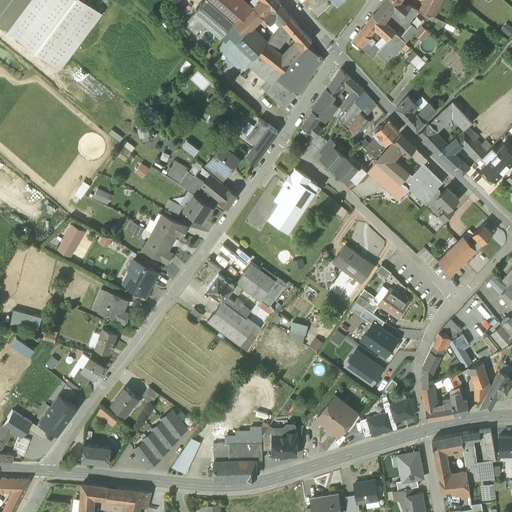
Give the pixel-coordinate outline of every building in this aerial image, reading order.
[(0,0),(0,27),(6,32),(30,0),(0,0)] [(79,0),(39,0),(12,37),(55,68),(96,13),(79,0)] [(234,23),(206,0),(205,0),(193,14),(204,25),(220,39),(233,24),(234,23)] [(206,0),(234,23),(239,17),(242,19),(252,10),(247,6),(240,0),(206,0)] [(280,3),(277,0),(261,0),(254,7),(254,8),(263,17),(264,17),(279,4),(280,3)] [(398,3),(394,0),(385,0),(379,9),(387,15),(393,8),(403,16),(406,13),(411,6),(408,5),(406,7),(399,2),(398,3)] [(425,0),(420,10),(422,11),(431,15),(438,0),(425,0)] [(279,4),(264,17),(270,23),(274,19),(280,25),(289,15),(279,4)] [(420,10),(411,6),(406,13),(411,15),(416,18),(422,11),(420,10)] [(252,10),(242,19),(239,17),(234,23),(233,24),(244,35),(252,27),(263,17),(254,8),(252,10)] [(379,9),(374,15),(382,22),(387,15),(379,9)] [(193,14),(185,24),(196,34),(204,25),(193,14)] [(374,15),(366,23),(373,29),(375,27),(388,39),(388,40),(395,32),(385,23),(385,24),(382,22),(374,15)] [(411,15),(396,34),(406,43),(424,22),(416,18),(411,15)] [(290,16),(284,23),(288,27),(292,32),(298,25),(290,16)] [(284,23),(277,29),(275,32),(279,36),(288,27),(284,23)] [(373,29),(366,23),(361,30),(368,35),(373,29)] [(252,60),(235,43),(244,35),(233,24),(220,39),(224,41),(222,44),(245,68),(248,64),(252,60)] [(298,25),(292,32),(298,39),(304,32),(298,25)] [(244,35),(235,43),(252,60),(266,42),(252,27),(244,35)] [(368,35),(361,30),(353,40),(360,46),(361,43),(364,40),(368,35)] [(279,36),(275,32),(271,37),(277,42),(281,38),(279,36)] [(298,39),(283,55),(291,61),(306,45),(312,40),(304,32),(298,39)] [(388,39),(377,51),(387,62),(406,43),(396,34),(395,32),(388,40),(388,39)] [(277,42),(271,37),(266,42),(273,47),(277,42)] [(375,49),(364,40),(361,43),(372,52),(375,49)] [(273,47),(266,42),(252,60),(248,64),(255,69),(263,77),(273,65),(268,61),(277,50),(273,47)] [(314,68),(323,59),(306,45),(291,61),(271,84),(264,92),(285,109),(289,103),(301,89),(309,79),(308,78),(316,70),(314,68)] [(220,50),(213,61),(216,64),(221,56),(219,55),(222,51),(220,50)] [(277,50),(268,61),(273,65),(263,77),(271,84),(291,61),(283,55),(277,50)] [(417,54),(410,61),(414,65),(421,58),(417,54)] [(421,58),(414,65),(419,69),(426,62),(421,58)] [(245,68),(240,74),(246,80),(255,69),(248,64),(245,68)] [(340,69),(327,88),(337,95),(336,95),(337,95),(339,92),(345,84),(350,77),(340,69)] [(246,80),(240,74),(236,79),(242,84),(246,80)] [(356,83),(350,77),(345,84),(351,89),(356,83)] [(363,89),(356,83),(351,89),(348,93),(350,95),(340,108),(346,112),(339,120),(347,128),(359,111),(363,107),(371,98),(363,89)] [(337,95),(327,88),(320,99),(333,110),(330,113),(331,113),(338,105),(332,101),(336,95),(337,95)] [(339,92),(337,95),(336,95),(332,101),(338,105),(338,106),(345,97),(339,92)] [(423,109),(407,93),(396,108),(416,129),(437,109),(430,101),(423,109)] [(333,110),(320,99),(312,109),(321,116),(325,120),(331,113),(330,113),(333,110)] [(452,99),(441,110),(449,120),(452,116),(464,129),(473,121),(452,99)] [(289,103),(285,109),(289,113),(293,107),(289,103)] [(312,109),(301,125),(311,133),(315,136),(321,129),(315,124),(321,116),(312,109)] [(441,110),(419,132),(432,145),(440,137),(435,133),(449,120),(441,110)] [(359,111),(347,128),(352,133),(352,134),(356,138),(371,120),(359,111)] [(387,118),(375,130),(387,142),(398,131),(387,118)] [(246,137),(255,144),(268,125),(259,119),(246,137)] [(255,144),(251,150),(260,157),(278,132),(269,124),(268,125),(255,144)] [(137,130),(142,143),(152,139),(147,126),(137,130)] [(473,140),(463,130),(456,136),(462,143),(477,160),(481,157),(492,146),(487,141),(482,144),(476,138),(473,140)] [(227,132),(223,137),(230,141),(233,138),(227,132)] [(311,133),(305,139),(309,143),(315,136),(311,133)] [(401,133),(377,161),(385,168),(393,159),(400,151),(402,149),(406,153),(408,155),(409,154),(415,147),(401,133)] [(319,134),(311,143),(315,147),(323,138),(319,134)] [(385,146),(375,136),(364,147),(375,158),(385,146)] [(453,139),(445,147),(445,146),(439,152),(455,167),(461,160),(453,152),(462,143),(456,136),(453,139)] [(440,137),(432,145),(438,152),(446,144),(440,137)] [(323,138),(315,147),(320,150),(327,141),(323,138)] [(327,141),(320,150),(324,154),(332,145),(333,146),(335,143),(330,138),(327,141)] [(182,147),(194,156),(199,150),(187,141),(182,147)] [(122,146),(131,153),(134,150),(125,143),(122,146)] [(511,163),(511,151),(503,144),(497,151),(492,146),(481,157),(486,162),(481,167),(485,170),(483,172),(491,179),(492,177),(496,181),(511,163)] [(221,145),(204,167),(222,181),(230,170),(239,159),(221,145)] [(324,154),(321,158),(335,170),(346,157),(333,146),(332,145),(324,154)] [(428,159),(415,147),(409,154),(414,160),(410,165),(411,165),(417,171),(424,163),(428,159)] [(260,157),(251,150),(248,153),(246,156),(256,164),(260,157)] [(346,157),(335,170),(349,182),(352,178),(360,169),(359,169),(346,157)] [(406,170),(393,159),(385,168),(401,182),(401,181),(409,173),(409,172),(406,170)] [(470,167),(461,160),(455,167),(463,175),(470,167)] [(385,168),(377,161),(367,172),(398,198),(408,188),(408,187),(405,184),(401,181),(401,182),(385,168)] [(180,185),(187,173),(189,170),(176,162),(171,170),(167,177),(180,185)] [(443,182),(424,163),(417,171),(412,176),(409,173),(401,181),(405,184),(408,187),(408,188),(412,192),(413,191),(426,204),(428,202),(439,191),(440,190),(438,187),(443,182)] [(135,174),(142,178),(148,168),(142,164),(135,174)] [(417,171),(411,165),(406,170),(409,172),(409,173),(412,176),(417,171)] [(215,178),(202,166),(198,171),(199,174),(195,178),(204,182),(205,181),(208,185),(215,178)] [(362,166),(359,169),(360,169),(352,178),(356,182),(367,170),(362,166)] [(289,175),(284,183),(286,184),(276,199),(281,202),(270,219),(288,230),(314,191),(306,186),(311,179),(296,169),(291,176),(289,175)] [(187,173),(180,185),(186,189),(194,177),(187,173)] [(194,177),(186,189),(194,194),(195,196),(199,190),(204,182),(195,178),(194,177)] [(215,178),(208,185),(205,181),(204,182),(199,190),(207,197),(204,201),(212,207),(223,214),(231,203),(237,195),(215,178)] [(311,179),(306,186),(314,191),(317,193),(321,186),(311,179)] [(77,192),(84,196),(91,186),(84,182),(77,192)] [(447,187),(441,193),(439,191),(428,202),(436,209),(442,203),(447,208),(448,210),(449,208),(459,198),(447,187)] [(108,205),(112,194),(98,189),(94,199),(108,205)] [(194,194),(184,210),(203,222),(212,207),(204,201),(196,196),(195,196),(194,194)] [(183,206),(169,199),(164,208),(178,216),(183,206)] [(449,208),(448,210),(447,208),(439,217),(445,222),(454,213),(449,208)] [(187,226),(163,213),(153,232),(170,241),(172,238),(174,239),(177,233),(182,236),(187,226)] [(468,238),(467,238),(477,248),(482,242),(483,243),(494,232),(484,222),(468,238)] [(73,226),(60,251),(67,255),(81,231),(73,226)] [(148,233),(137,228),(132,239),(143,244),(148,233)] [(170,241),(153,232),(144,249),(168,262),(173,253),(168,250),(171,245),(169,244),(170,241)] [(468,238),(464,234),(452,246),(465,259),(477,248),(467,238),(468,238)] [(373,264),(345,244),(333,261),(353,275),(358,268),(366,274),(373,264)] [(465,259),(452,246),(438,260),(452,274),(465,259)] [(158,272),(134,259),(122,283),(146,296),(158,272)] [(293,269),(304,267),(303,259),(292,261),(293,269)] [(223,264),(232,271),(235,266),(227,260),(223,264)] [(260,268),(251,261),(236,281),(245,288),(250,292),(259,298),(262,300),(270,306),(287,283),(262,265),(260,268)] [(382,263),(378,269),(387,276),(392,270),(382,263)] [(366,274),(358,268),(353,275),(361,281),(366,274)] [(511,271),(502,281),(508,287),(509,287),(511,282),(511,271)] [(243,302),(237,298),(235,302),(227,296),(234,286),(218,274),(208,289),(223,300),(237,310),(242,303),(243,302)] [(506,288),(494,276),(489,281),(501,293),(506,288)] [(402,296),(390,287),(380,301),(391,309),(389,311),(397,317),(408,302),(401,297),(402,296)] [(511,290),(509,287),(508,287),(501,295),(511,307),(511,290)] [(127,299),(107,291),(99,312),(124,322),(128,313),(123,311),(127,299)] [(377,306),(360,295),(356,301),(366,307),(373,312),(377,306)] [(237,310),(223,300),(209,320),(247,347),(262,328),(245,316),(237,310)] [(274,309),(262,300),(258,305),(270,314),(274,309)] [(250,309),(242,303),(237,310),(245,316),(250,309)] [(372,323),(380,328),(385,321),(373,312),(366,307),(361,315),(372,323)] [(10,323),(39,331),(43,316),(13,308),(10,323)] [(190,313),(200,319),(203,314),(194,308),(190,313)] [(511,317),(503,326),(511,336),(511,317)] [(458,327),(451,319),(445,325),(449,329),(448,331),(452,333),(458,327)] [(467,328),(459,319),(455,322),(463,331),(467,328)] [(290,335),(305,339),(308,324),(293,320),(290,335)] [(361,339),(386,356),(397,339),(380,328),(372,323),(361,339)] [(445,325),(439,332),(446,335),(448,331),(449,329),(445,325)] [(511,339),(511,336),(503,326),(502,327),(502,326),(492,335),(503,348),(511,339)] [(46,327),(44,339),(56,341),(58,329),(46,327)] [(458,327),(452,333),(454,336),(456,335),(462,330),(458,327)] [(117,333),(103,328),(95,348),(109,353),(117,333)] [(340,344),(345,336),(337,331),(332,338),(340,344)] [(439,332),(431,349),(440,354),(443,348),(442,348),(444,344),(448,336),(446,335),(439,332)] [(8,346),(29,358),(36,346),(15,334),(8,346)] [(462,334),(457,338),(463,349),(469,345),(462,334)] [(451,338),(448,336),(444,344),(446,345),(447,344),(447,345),(448,344),(447,342),(457,336),(456,335),(454,336),(451,338)] [(310,345),(318,351),(324,342),(317,336),(310,345)] [(457,338),(456,338),(449,342),(464,366),(471,362),(463,349),(457,338)] [(481,358),(493,352),(490,347),(478,353),(481,358)] [(431,349),(423,366),(423,377),(423,387),(432,383),(432,372),(440,354),(431,349)] [(383,369),(356,350),(349,359),(355,363),(350,369),(372,385),(383,369)] [(90,357),(81,370),(80,369),(74,378),(85,385),(89,377),(94,380),(103,365),(90,357)] [(483,361),(470,366),(472,373),(476,386),(490,382),(483,361)] [(500,368),(479,407),(491,409),(494,403),(498,395),(503,397),(511,381),(511,377),(508,376),(510,373),(500,368)] [(445,377),(437,381),(440,387),(445,384),(447,388),(449,388),(449,389),(454,387),(449,375),(445,377)] [(397,383),(393,380),(385,389),(390,393),(397,383)] [(490,382),(476,386),(476,399),(484,397),(491,384),(490,382)] [(432,383),(423,387),(423,391),(433,389),(432,383)] [(59,394),(69,401),(76,392),(66,385),(59,394)] [(150,385),(143,394),(152,401),(159,392),(150,385)] [(454,387),(449,389),(451,396),(454,414),(470,411),(468,399),(462,400),(460,385),(454,387)] [(125,387),(111,405),(125,415),(133,405),(136,407),(141,399),(125,387)] [(436,405),(435,398),(434,398),(433,389),(423,391),(423,392),(427,419),(454,414),(451,396),(444,398),(445,406),(439,407),(438,404),(436,405)] [(58,433),(77,407),(69,401),(59,394),(40,420),(50,427),(58,433)] [(357,413),(334,395),(317,417),(340,435),(357,413)] [(395,422),(414,416),(409,398),(390,404),(389,401),(384,403),(387,412),(389,418),(393,416),(395,422)] [(101,407),(97,413),(113,425),(118,419),(101,407)] [(12,409),(2,424),(12,431),(19,435),(21,436),(32,421),(12,409)] [(183,409),(179,412),(183,419),(187,416),(183,409)] [(173,412),(162,420),(164,422),(175,437),(176,436),(186,428),(173,412)] [(372,435),(397,428),(395,422),(393,416),(389,418),(387,412),(367,418),(372,434),(372,435)] [(372,434),(367,418),(360,420),(365,436),(372,434)] [(31,422),(27,428),(41,439),(50,427),(40,420),(36,426),(31,422)] [(164,422),(153,431),(155,433),(155,432),(166,447),(167,447),(177,438),(176,436),(175,437),(164,422)] [(2,424),(0,427),(0,439),(3,442),(5,439),(7,440),(12,431),(2,424)] [(491,429),(479,431),(480,437),(482,437),(487,467),(493,466),(492,461),(496,460),(491,429)] [(273,431),(265,431),(262,436),(262,442),(262,449),(273,448),(273,435),(273,431)] [(479,431),(462,433),(464,446),(463,446),(465,454),(466,463),(476,462),(478,462),(474,439),(480,437),(479,431)] [(166,447),(155,432),(155,433),(144,441),(146,443),(146,442),(157,457),(158,457),(168,449),(167,447),(166,447)] [(287,435),(273,435),(273,448),(273,455),(296,455),(296,432),(287,432),(287,435)] [(462,433),(432,439),(439,475),(449,474),(445,454),(447,451),(451,451),(454,450),(454,448),(463,446),(464,446),(462,433)] [(87,436),(79,435),(78,448),(83,448),(83,444),(86,445),(87,436)] [(175,467),(186,472),(202,440),(191,435),(175,467)] [(19,436),(13,452),(23,456),(29,440),(19,436)] [(511,436),(499,436),(500,454),(511,453),(511,436)] [(0,439),(0,461),(10,463),(12,453),(0,451),(0,446),(3,442),(0,439)] [(157,457),(146,442),(146,443),(135,451),(148,467),(159,459),(158,457),(157,457)] [(251,442),(230,443),(230,451),(214,451),(214,478),(248,477),(257,475),(256,474),(256,459),(262,459),(262,449),(262,442),(256,442),(251,442)] [(86,445),(83,444),(83,448),(82,460),(109,463),(111,447),(86,445)] [(463,446),(454,448),(454,450),(451,451),(452,456),(465,454),(463,446)] [(398,455),(402,480),(403,482),(417,479),(423,478),(418,451),(398,455)] [(477,468),(467,469),(467,471),(468,482),(494,479),(493,466),(477,468)] [(449,474),(439,475),(443,494),(461,492),(469,491),(468,482),(467,471),(462,472),(449,474)] [(29,480),(0,478),(0,491),(13,492),(2,511),(13,511),(29,480)] [(396,481),(398,490),(411,488),(418,487),(417,479),(403,482),(402,480),(396,481)] [(375,480),(355,483),(356,495),(358,502),(378,499),(375,480)] [(506,482),(495,483),(495,491),(507,490),(506,482)] [(108,486),(82,484),(79,511),(91,511),(93,497),(107,499),(108,486)] [(480,486),(482,500),(489,499),(487,485),(480,486)] [(133,489),(108,486),(107,499),(130,501),(133,489)] [(398,490),(393,491),(395,499),(402,498),(402,497),(413,495),(411,488),(398,490)] [(126,511),(138,511),(140,504),(144,490),(133,489),(130,501),(126,511)] [(151,491),(144,490),(140,504),(147,506),(151,491)] [(413,495),(402,497),(402,498),(404,511),(423,511),(423,506),(422,506),(421,503),(422,502),(421,493),(413,495)] [(340,511),(338,494),(312,498),(313,507),(314,511),(315,511),(340,511)] [(356,495),(345,497),(347,511),(358,511),(360,511),(358,502),(356,495)] [(482,511),(481,503),(471,505),(472,509),(472,511),(482,511)]
